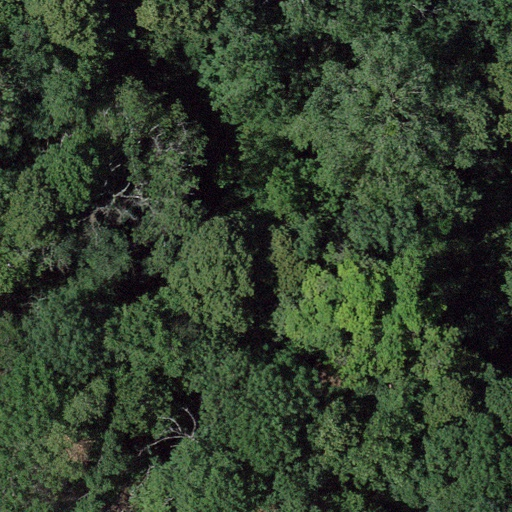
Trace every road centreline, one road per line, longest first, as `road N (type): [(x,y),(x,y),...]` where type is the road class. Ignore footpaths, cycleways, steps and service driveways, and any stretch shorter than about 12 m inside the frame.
road 1 (track): [(511,370),(423,376),(267,343),(180,314),(0,302)]
road 2 (track): [(0,379),(100,483),(137,505)]
